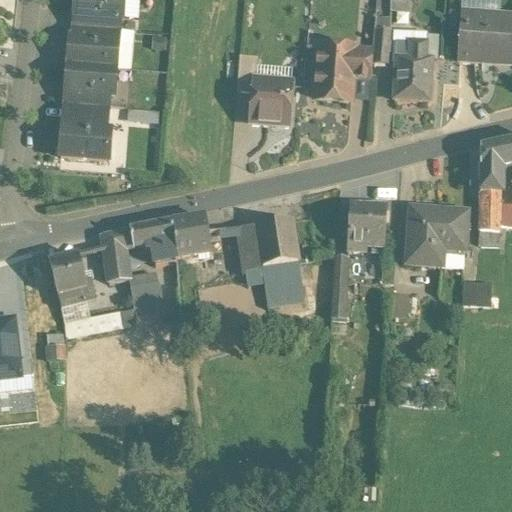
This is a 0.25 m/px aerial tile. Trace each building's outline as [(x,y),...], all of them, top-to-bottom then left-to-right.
[(125,1),(116,0),(75,0),(74,23),(76,24),(110,26),(122,27),(123,14),(124,1),(125,1)] [(391,0),(391,9),(403,10),(403,0),(391,0)] [(138,2),(124,1),(123,14),(134,15),(138,12),(138,2)] [(511,24),(460,21),(456,69),(511,73),(511,24)] [(110,26),(76,24),(75,35),(109,38),(110,26)] [(390,28),(375,27),(374,38),(389,38),(390,28)] [(109,38),(75,35),(74,47),(108,50),(109,38)] [(374,38),(372,60),(371,72),(388,73),(390,38),(389,38),(374,38)] [(74,47),(70,47),(67,73),(116,77),(118,51),(108,50),(74,47)] [(425,52),(396,51),(393,108),(429,110),(431,68),(425,68),(425,52)] [(355,59),(318,56),(314,106),(351,109),(352,87),(355,59)] [(372,60),(355,59),(352,87),(370,88),(371,72),(372,60)] [(257,66),(239,64),(236,100),(253,101),(254,87),(255,87),(257,66)] [(116,77),(67,73),(65,100),(99,103),(113,104),(116,77)] [(255,87),(254,87),(253,101),(250,131),(287,134),(290,90),(255,87)] [(99,103),(67,100),(66,112),(98,115),(99,103)] [(98,115),(66,112),(64,137),(100,140),(102,115),(98,115)] [(64,137),(62,137),(60,165),(108,169),(111,141),(100,140),(64,137)] [(511,147),(501,150),(480,155),(479,229),(498,229),(499,212),(500,173),(511,171),(511,147)] [(511,212),(499,212),(498,229),(498,233),(511,233),(511,212)] [(386,216),(350,213),(347,258),(366,260),(367,253),(383,255),(386,216)] [(467,219),(410,215),(406,271),(433,273),(434,255),(464,258),(467,219)] [(204,225),(170,231),(176,266),(209,261),(208,253),(206,242),(204,225)] [(291,228),(253,234),(256,249),(243,251),(242,251),(240,252),(239,253),(239,255),(238,256),(238,258),(243,287),(262,284),(274,282),(273,274),(298,270),(291,228)] [(498,229),(479,229),(479,240),(498,241),(498,233),(498,229)] [(170,231),(121,239),(124,255),(131,253),(131,255),(144,252),(145,258),(150,257),(153,272),(174,269),(176,269),(170,231)] [(253,234),(234,237),(236,249),(238,258),(238,256),(239,255),(239,253),(240,252),(242,251),(243,251),(256,249),(253,234)] [(234,237),(206,242),(208,253),(236,249),(234,237)] [(121,239),(100,243),(109,292),(122,289),(123,294),(130,293),(130,288),(124,255),(121,239)] [(77,263),(49,271),(58,304),(86,296),(77,263)] [(347,268),(333,267),(332,290),(346,291),(347,268)] [(303,302),(298,270),(273,274),(274,282),(262,284),(265,308),(303,302)] [(156,284),(130,288),(130,293),(132,302),(159,298),(156,284)] [(490,290),(462,288),(461,311),(489,313),(490,290)] [(346,291),(332,290),(330,308),(344,309),(346,291)] [(176,291),(167,292),(168,300),(177,299),(176,291)] [(86,296),(58,304),(61,316),(89,308),(86,296)] [(65,328),(67,345),(135,334),(133,317),(65,328)] [(0,385),(20,384),(18,367),(13,326),(0,327),(0,385)] [(66,366),(64,341),(46,342),(47,368),(66,366)] [(31,365),(18,367),(20,384),(33,382),(31,365)]
